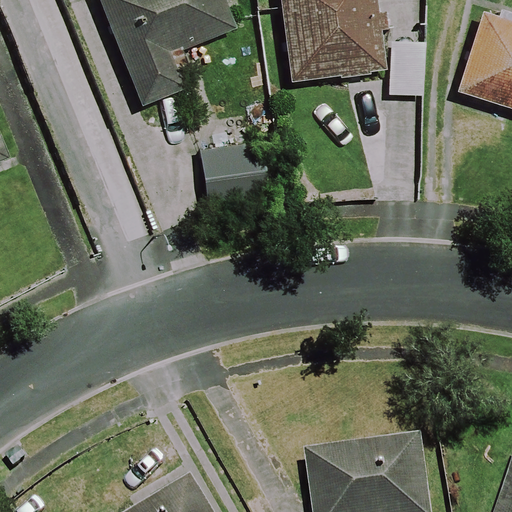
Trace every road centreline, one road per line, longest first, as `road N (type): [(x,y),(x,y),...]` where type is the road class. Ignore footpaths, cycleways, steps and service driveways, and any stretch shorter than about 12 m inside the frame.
road 1 (residential): [(0,398),(34,371),(140,324),(282,282),(414,279),(511,296)]
road 2 (unknown): [(8,0),(140,324)]
road 3 (unknown): [(414,279),(386,110)]
